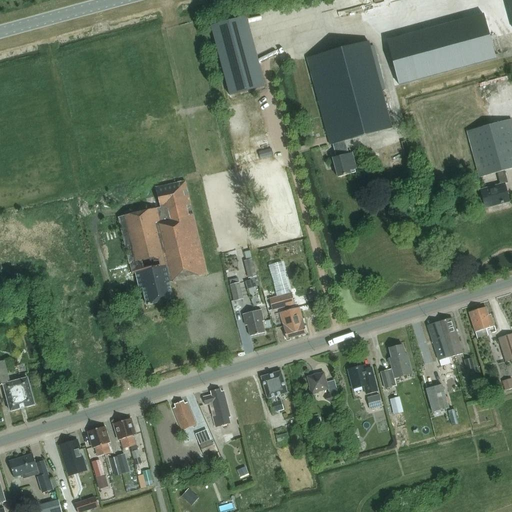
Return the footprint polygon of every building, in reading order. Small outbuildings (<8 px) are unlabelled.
[(483,15),(408,36),(420,80),(495,59),(483,15)] [(246,17),(212,27),(230,96),(265,87),(246,17)] [(344,141),(391,128),(368,41),(307,58),(330,146),(333,145),(336,158),(332,158),(338,178),(350,175),(349,172),(355,170),(351,154),(347,154),(344,141)] [(511,120),(467,131),(480,178),(497,173),(505,171),(511,169),(511,120)] [(271,150),(259,153),(261,159),(273,156),(271,150)] [(500,185),(480,190),(485,209),(510,202),(505,184),(508,183),(505,171),(497,173),(500,185)] [(169,282),(207,274),(185,181),(155,188),(160,208),(119,217),(132,274),(137,273),(140,290),(144,289),(147,305),(173,299),(169,282)] [(253,259),(245,261),(249,278),(257,276),(253,259)] [(240,283),(231,285),(235,302),(244,299),(240,283)] [(291,293),(269,299),(272,311),(294,305),(291,293)] [(287,339),(307,334),(303,319),(302,319),(299,308),(280,313),(283,324),(287,339)] [(486,308),(469,313),(475,333),(476,333),(477,338),(485,336),(488,335),(486,329),(495,326),(491,315),(489,315),(486,308)] [(250,336),(265,333),(262,322),(264,321),(261,310),(243,314),(246,326),(248,325),(250,336)] [(454,356),(463,354),(452,319),(441,322),(444,330),(445,336),(448,336),(454,356)] [(439,361),(454,356),(448,336),(445,336),(444,330),(441,322),(428,326),(439,361)] [(506,363),(511,360),(511,334),(498,339),(506,363)] [(392,369),(381,372),(386,389),(392,387),(390,379),(395,378),(412,374),(407,354),(405,355),(403,345),(389,349),(392,358),(390,359),(392,369)] [(472,358),(464,361),(468,375),(476,372),(472,358)] [(11,412),(35,405),(28,378),(13,382),(6,359),(0,361),(0,385),(4,385),(11,412)] [(366,394),(378,391),(373,374),(368,376),(365,366),(348,370),(353,390),(364,387),(366,394)] [(279,411),(284,410),(281,401),(277,402),(276,396),(287,393),(281,371),(261,377),(268,399),(272,413),(273,413),(273,415),(279,413),(279,411)] [(324,373),(307,377),(310,388),(309,389),(311,395),(318,393),(318,392),(329,389),(324,373)] [(511,381),(511,379),(502,382),(505,391),(511,389),(511,381)] [(433,413),(449,409),(443,385),(426,390),(433,413)] [(229,418),(231,418),(224,391),(221,392),(220,389),(211,392),(212,395),(203,398),(205,405),(209,404),(216,428),(230,424),(229,418)] [(329,392),(325,400),(332,404),(337,396),(329,392)] [(379,396),(371,398),(374,409),(381,407),(379,396)] [(398,397),(390,399),(394,414),(402,412),(398,397)] [(182,431),(197,425),(187,403),(184,404),(183,401),(175,405),(176,408),(173,409),(182,431)] [(459,424),(455,410),(448,411),(452,426),(459,424)] [(136,446),(137,445),(134,436),(136,435),(131,419),(122,422),(130,447),(131,447),(136,446)] [(124,449),(130,447),(122,422),(114,424),(119,441),(121,440),(124,449)] [(104,455),(111,453),(108,444),(110,443),(105,427),(97,430),(104,455)] [(98,457),(104,455),(97,430),(88,432),(93,448),(95,448),(98,457)] [(203,456),(209,454),(212,462),(219,460),(216,451),(215,452),(207,431),(196,435),(203,456)] [(61,446),(59,446),(67,471),(68,471),(85,465),(77,441),(61,446)] [(137,450),(132,452),(135,465),(140,463),(139,458),(137,450)] [(33,454),(9,461),(14,478),(38,471),(40,477),(38,477),(43,493),(53,490),(53,489),(57,488),(55,479),(50,481),(44,461),(36,464),(33,454)] [(125,455),(118,456),(121,468),(127,466),(125,455)] [(121,468),(118,456),(112,458),(115,469),(121,468)] [(97,477),(104,475),(100,462),(93,464),(97,477)] [(246,467),(237,471),(240,478),(249,474),(246,467)] [(150,470),(142,472),(146,487),(153,485),(150,470)] [(97,477),(96,478),(98,483),(106,481),(105,475),(104,475),(97,477)] [(189,489),(181,497),(187,502),(195,494),(189,489)] [(95,498),(76,504),(78,511),(83,511),(98,507),(95,498)] [(59,500),(36,506),(37,511),(62,511),(62,510),(59,500)]
